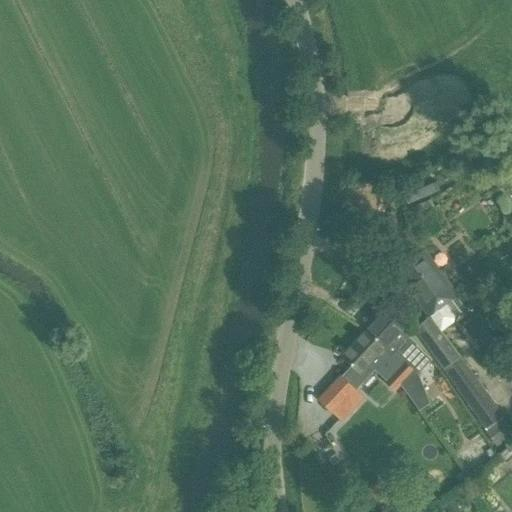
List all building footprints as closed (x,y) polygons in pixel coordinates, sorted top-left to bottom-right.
[(454,316),(445,303),(457,294),(424,250),(396,271),(430,317),(441,331),(453,322),(454,316)] [(385,310),(366,330),(384,347),(383,348),(391,356),(395,352),(414,370),(418,374),(431,360),(416,346),(417,345),(401,330),(403,327),(385,310)] [(504,414),(460,357),(441,331),(430,317),(414,329),(445,369),(486,428),(504,414)] [(391,356),(383,348),(384,347),(366,330),(342,356),(354,366),(343,377),(355,388),(375,366),(387,378),(386,380),(396,389),(397,389),(410,375),(414,370),(395,352),(391,356)] [(356,389),(355,388),(343,377),(341,375),(319,398),(333,412),(342,420),(356,405),(348,397),(356,389)] [(392,492),(383,478),(366,488),(375,502),(392,492)]
